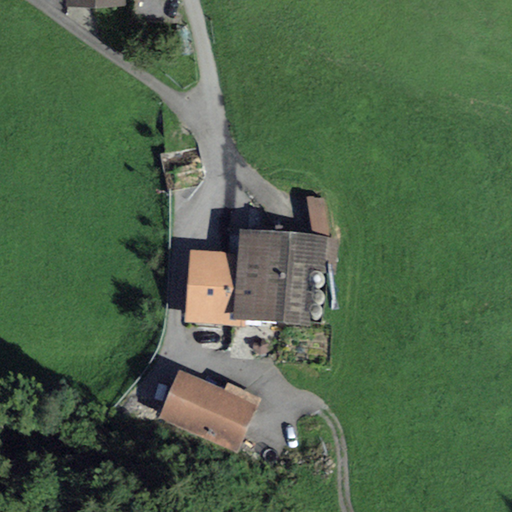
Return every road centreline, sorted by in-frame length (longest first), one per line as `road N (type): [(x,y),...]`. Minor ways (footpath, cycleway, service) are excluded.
road 1 (residential): [(192,0),(216,117),(34,0)]
road 2 (track): [(304,401),(333,421),(349,511)]
